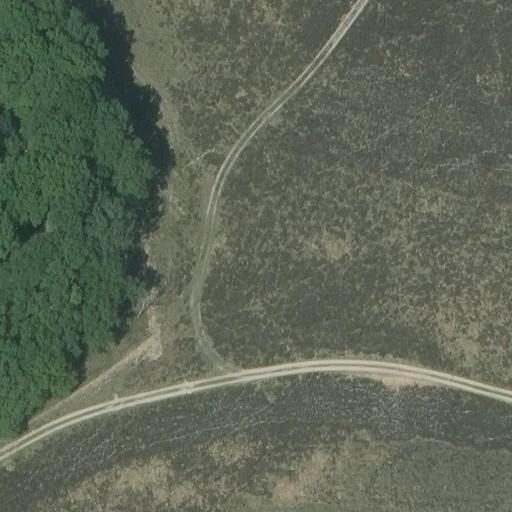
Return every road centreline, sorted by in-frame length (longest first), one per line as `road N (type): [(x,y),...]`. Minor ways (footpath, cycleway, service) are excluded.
road 1 (track): [(511,394),(306,370),(191,384),(66,416),(0,453)]
road 2 (track): [(66,416),(166,325),(190,280),(222,168),(363,0)]
